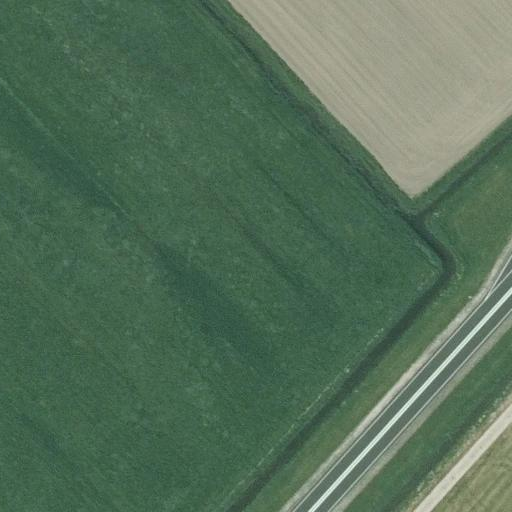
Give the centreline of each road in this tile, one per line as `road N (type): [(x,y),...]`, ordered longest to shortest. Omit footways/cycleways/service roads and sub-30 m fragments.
road 1 (trunk): [(310,511),(511,289)]
road 2 (track): [(511,407),(417,511)]
